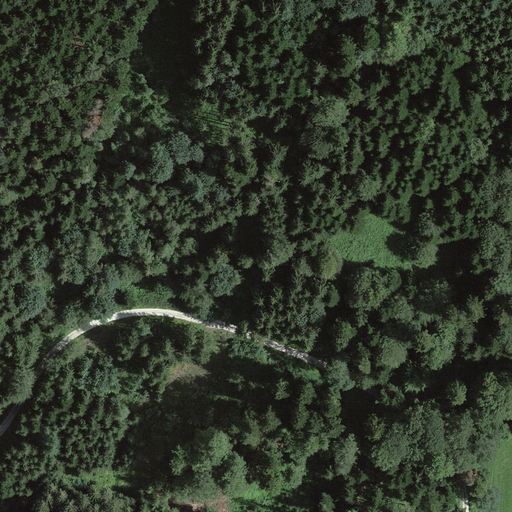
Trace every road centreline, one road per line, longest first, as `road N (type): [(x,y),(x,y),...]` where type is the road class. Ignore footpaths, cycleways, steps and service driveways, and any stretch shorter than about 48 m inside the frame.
road 1 (track): [(467,511),(460,468),(428,424),(335,369),(179,313),(136,310),(78,331),(45,361),(0,433)]
road 2 (track): [(511,75),(441,32),(335,0)]
